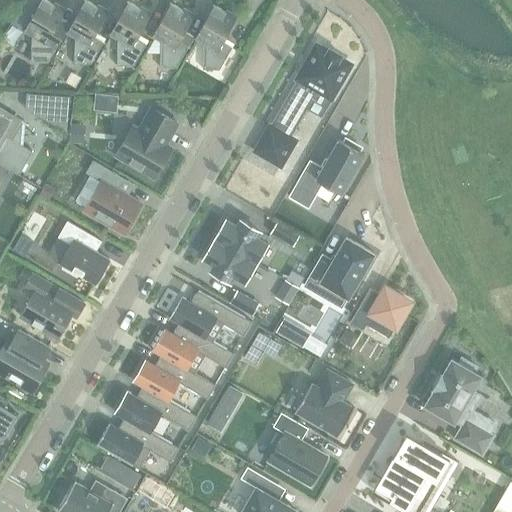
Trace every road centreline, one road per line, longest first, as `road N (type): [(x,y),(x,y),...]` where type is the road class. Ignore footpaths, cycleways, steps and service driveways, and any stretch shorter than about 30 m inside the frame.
road 1 (residential): [(296,0),(0,508)]
road 2 (residential): [(338,0),(369,22),(390,181),(445,305),(331,511)]
